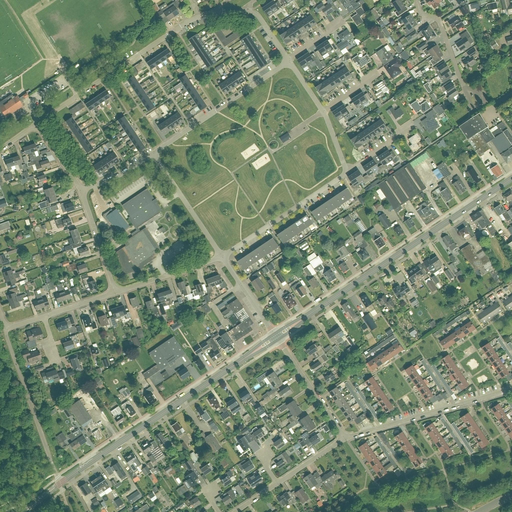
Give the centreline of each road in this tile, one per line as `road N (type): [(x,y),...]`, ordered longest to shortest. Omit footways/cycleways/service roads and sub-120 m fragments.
road 1 (secondary): [(275,336),(511,178)]
road 2 (secondary): [(59,484),(275,336)]
road 3 (residential): [(36,124),(197,16),(217,14)]
road 4 (residential): [(344,437),(511,389)]
road 5 (residential): [(289,61),(153,153)]
road 6 (residential): [(59,484),(5,329)]
road 7 (residential): [(221,256),(345,168)]
road 8 (residential): [(221,256),(153,153)]
road 9 (residential): [(344,437),(275,336)]
